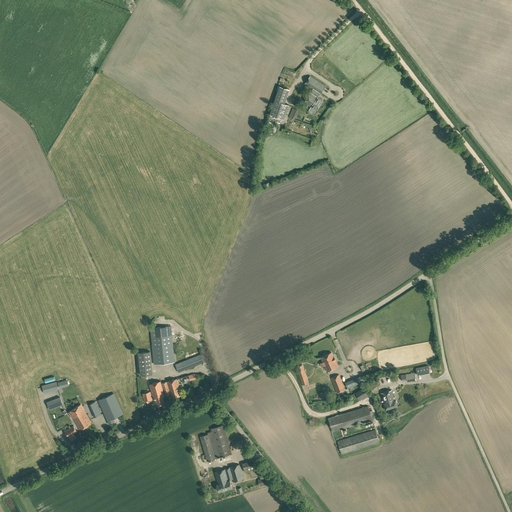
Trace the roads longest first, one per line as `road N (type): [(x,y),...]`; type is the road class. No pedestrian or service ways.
road 1 (track): [(511,201),(352,0)]
road 2 (residential): [(429,273),(448,376),(508,511)]
road 3 (tertiary): [(209,391),(429,273)]
road 4 (tertiary): [(0,493),(209,391)]
road 5 (tertiary): [(304,511),(209,391)]
road 6 (track): [(275,358),(310,414),(366,401)]
